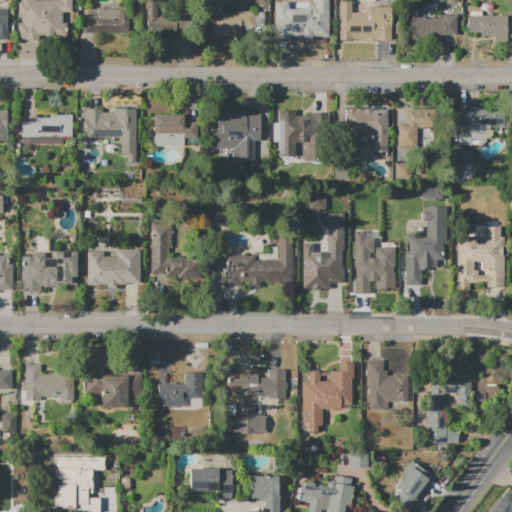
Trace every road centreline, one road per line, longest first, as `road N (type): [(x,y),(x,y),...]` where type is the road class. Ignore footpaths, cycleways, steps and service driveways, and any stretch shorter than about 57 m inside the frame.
road 1 (residential): [(0,326),(511,330)]
road 2 (residential): [(0,74),(511,75)]
